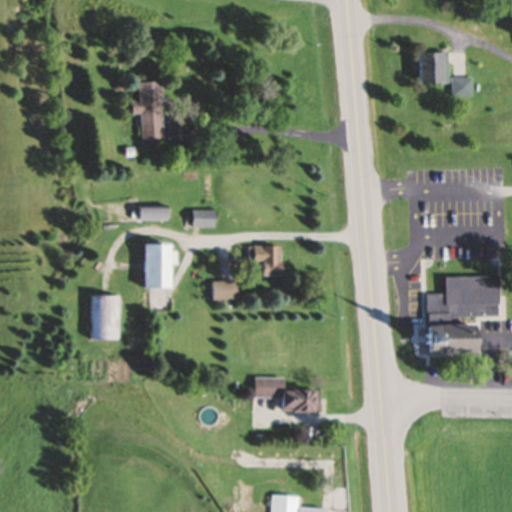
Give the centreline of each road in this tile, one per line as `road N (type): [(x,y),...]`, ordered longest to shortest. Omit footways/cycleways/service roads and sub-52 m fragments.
road 1 (primary): [(392,511),(348,0)]
road 2 (residential): [(511,397),(383,394)]
